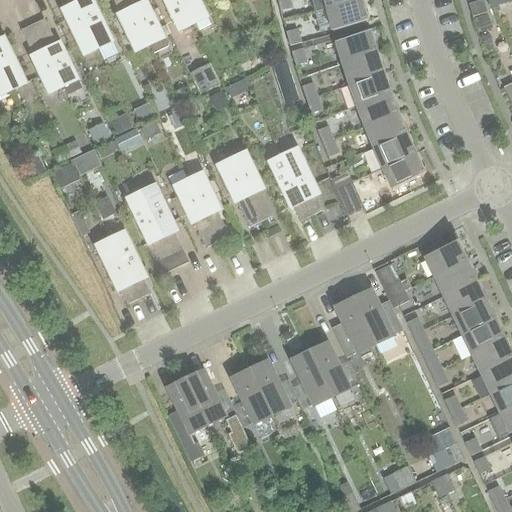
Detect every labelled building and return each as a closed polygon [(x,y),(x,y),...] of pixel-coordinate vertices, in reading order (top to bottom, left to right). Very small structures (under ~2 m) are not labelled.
[(91,53),(97,50),(72,0),(58,0),(64,11),(61,13),(65,22),(73,39),(82,57),(91,53)] [(72,0),(97,50),(103,47),(112,43),(103,25),(104,25),(95,8),(91,0),(87,0),(72,0)] [(143,50),(149,47),(126,0),(111,0),(120,16),(116,18),(121,27),(129,45),(129,44),(134,54),(142,49),(143,50)] [(126,0),(149,47),(154,44),(163,39),(159,30),(151,13),(146,4),(143,5),(140,0),(126,0)] [(186,29),(192,26),(179,0),(160,0),(164,6),(172,24),(177,33),(186,28),(186,29)] [(179,0),(192,26),(198,23),(206,18),(202,9),(198,0),(179,0)] [(289,0),(276,0),(280,13),(291,10),(289,0)] [(360,0),(323,0),(326,11),(361,2),(360,0)] [(511,2),(511,0),(489,0),(487,1),(489,9),(511,2)] [(468,6),(472,19),(486,14),(482,1),(468,6)] [(361,2),(326,11),(327,16),(332,33),(367,24),(361,2)] [(488,17),(474,21),(480,37),(493,33),(488,17)] [(43,21),(32,27),(62,88),(68,86),(68,85),(77,81),(72,72),(73,72),(64,54),(60,45),(56,47),(44,20),(42,21),(43,21)] [(56,91),(62,88),(32,27),(22,32),(21,31),(20,32),(33,58),(30,60),(34,69),(42,86),(47,95),(56,91)] [(300,44),(297,31),(285,34),(289,48),(300,44)] [(376,54),(375,50),(369,34),(335,44),(342,66),(376,54)] [(0,70),(10,92),(16,89),(25,85),(17,67),(9,49),(8,49),(4,40),(1,42),(0,40),(0,70)] [(306,64),(302,50),(291,54),(295,67),(306,64)] [(376,54),(342,66),(347,83),(349,87),(383,75),(381,71),(376,54)] [(286,64),(272,68),(280,93),(294,89),(286,64)] [(220,85),(209,65),(189,76),(200,96),(220,85)] [(4,95),(10,92),(0,70),(0,96),(4,94),(4,95)] [(383,75),(349,87),(354,104),(356,108),(390,96),(388,91),(383,75)] [(235,85),(225,90),(230,101),(240,96),(235,85)] [(317,98),(312,85),(301,89),(306,102),(317,98)] [(511,108),(511,86),(503,90),(511,108)] [(192,98),(186,87),(173,94),(179,105),(192,98)] [(227,107),(220,93),(209,99),(216,113),(227,107)] [(362,125),(364,129),(398,116),(396,112),(390,96),(356,108),(362,125)] [(317,98),(306,102),(310,116),(322,112),(317,98)] [(148,104),(133,111),(140,125),(154,118),(148,104)] [(183,122),(178,112),(161,120),(166,130),(183,122)] [(131,128),(124,114),(109,121),(115,136),(131,128)] [(371,146),(373,150),(406,136),(404,132),(398,116),(364,129),(371,146)] [(102,123),(86,131),(93,146),(109,138),(102,123)] [(146,141),(160,134),(155,124),(141,130),(146,141)] [(322,146),(333,141),(328,128),(316,133),(322,146)] [(373,150),(382,171),(415,156),(412,151),(406,136),(373,150)] [(115,141),(120,151),(126,148),(121,138),(115,141)] [(51,150),(57,164),(80,153),(74,140),(51,150)] [(333,141),(322,146),(327,159),(338,155),(333,141)] [(115,142),(108,146),(113,155),(120,152),(115,142)] [(288,155),(282,158),(311,218),(321,213),(322,213),(323,213),(315,197),(318,195),(314,186),(306,169),(297,151),(288,155)] [(43,170),(34,152),(20,160),(29,178),(43,170)] [(91,154),(75,162),(82,176),(98,168),(91,154)] [(236,159),(231,161),(260,223),(271,218),(271,219),(272,218),(260,192),(263,190),(258,181),(259,181),(250,164),(246,155),(237,159),(236,159)] [(391,191),(424,176),(415,156),(382,171),(384,175),(391,191)] [(311,218),(282,158),(276,161),(267,165),(276,183),(275,183),(284,201),(288,210),(292,208),(299,224),(300,223),(311,218)] [(250,228),(260,223),(231,161),(225,164),(225,165),(216,169),(220,178),(228,195),(233,205),(236,203),(249,230),(250,229),(250,228)] [(73,168),(71,164),(53,173),(55,177),(60,188),(78,179),(73,168)] [(347,174),(335,179),(330,182),(334,192),(351,184),(347,174)] [(193,179),(187,182),(217,244),(228,239),(228,240),(229,239),(216,213),(219,211),(215,202),(207,184),(202,175),(193,180),(193,179)] [(206,249),(217,244),(187,182),(181,185),(182,185),(173,190),(177,199),(185,216),(190,225),(193,224),(206,250),(207,250),(206,249)] [(363,211),(351,184),(334,192),(346,219),(363,211)] [(146,192),(140,195),(176,270),(188,264),(173,234),(176,232),(172,223),(164,205),(164,206),(155,188),(146,192)] [(176,270),(140,195),(134,197),(134,198),(125,202),(134,220),(133,220),(142,237),(146,246),(150,245),(164,276),(176,270)] [(107,199),(93,205),(101,223),(115,216),(107,199)] [(115,238),(109,241),(138,301),(148,296),(149,296),(150,296),(142,280),(145,279),(141,269),(133,252),(124,234),(115,239),(115,238)] [(138,301),(109,241),(103,244),(94,249),(103,267),(111,284),(115,293),(119,291),(126,307),(127,307),(127,306),(138,301)] [(433,278),(466,263),(456,243),(424,259),(433,278)] [(475,282),(466,263),(433,278),(443,298),(475,282)] [(485,302),(475,282),(443,298),(452,318),(485,302)] [(400,285),(383,293),(387,301),(404,293),(400,285)] [(370,293),(353,301),(352,299),(351,299),(375,348),(374,346),(402,332),(389,305),(379,310),(370,293)] [(404,293),(387,301),(392,311),(392,310),(398,308),(409,302),(404,293)] [(375,348),(351,299),(351,300),(352,302),(334,310),(343,328),(332,333),(345,360),(373,346),(374,348),(375,348)] [(494,322),(485,302),(452,318),(462,337),(494,322)] [(423,332),(417,319),(406,324),(412,337),(423,332)] [(503,341),(494,322),(462,337),(471,357),(503,341)] [(429,345),(423,332),(412,337),(418,350),(429,345)] [(511,361),(511,358),(503,341),(471,357),(481,376),(511,361)] [(327,345),(309,354),(308,352),(331,401),(332,401),(331,399),(349,390),(327,345)] [(331,401),(308,352),(307,352),(308,354),(291,363),(312,408),(330,399),(331,401)] [(441,371),(435,358),(424,363),(431,376),(441,371)] [(511,385),(511,361),(481,376),(490,396),(511,385)] [(248,370),(271,419),(272,419),(271,417),(289,409),(267,364),(249,372),(249,370),(248,370)] [(231,381),(252,426),(270,418),(271,419),(248,370),(247,371),(248,373),(231,381)] [(448,384),(441,371),(431,376),(437,389),(448,384)] [(203,373),(185,382),(184,380),(207,429),(208,429),(207,427),(224,418),(203,373)] [(196,448),(189,435),(206,427),(207,429),(184,380),(183,380),(184,382),(167,391),(180,419),(171,424),(193,470),(206,463),(198,447),(196,448)] [(511,409),(511,385),(490,396),(499,416),(511,409)] [(460,410),(454,397),(443,402),(449,415),(460,410)] [(511,433),(511,409),(499,416),(509,435),(511,433)] [(466,423),(460,410),(449,415),(456,428),(466,423)] [(239,454),(251,448),(235,416),(226,420),(232,433),(229,434),(239,454)] [(470,458),(481,452),(474,439),(464,445),(470,458)] [(448,449),(429,458),(436,474),(456,465),(463,461),(456,445),(448,449)] [(479,476),(490,471),(483,458),(473,463),(479,476)] [(408,468),(400,472),(408,488),(415,484),(408,468)] [(392,475),(383,480),(390,496),(400,492),(408,488),(400,472),(392,475)] [(446,476),(438,480),(446,496),(454,492),(446,476)] [(446,496),(438,480),(430,483),(438,500),(446,496)] [(487,493),(493,506),(504,501),(498,488),(487,493)] [(352,495),(344,499),(350,511),(357,511),(360,511),(352,495)] [(340,511),(350,511),(344,499),(336,502),(340,511)] [(509,511),(504,501),(493,506),(496,511),(509,511)] [(394,511),(390,503),(382,507),(384,511),(394,511)]
